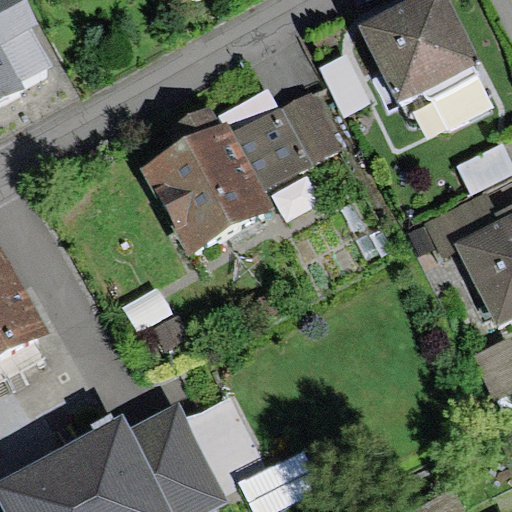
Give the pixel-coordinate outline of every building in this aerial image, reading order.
[(170,0),(180,18),(218,0),(170,0)] [(403,0),(355,24),(397,107),(482,64),(450,0),(403,0)] [(0,58),(17,51),(0,15),(0,118),(15,111),(0,81),(0,58)] [(331,77),(353,125),(380,113),(358,65),(331,77)] [(318,90),(234,135),(264,189),(348,144),(318,90)] [(147,162),(194,251),(273,209),(264,189),(234,135),(226,120),(147,162)] [(460,168),(470,192),(511,173),(511,171),(502,149),(460,168)] [(511,215),(457,241),(497,326),(511,318),(511,215)] [(0,360),(50,333),(0,240),(0,360)] [(511,354),(488,363),(504,409),(511,406),(511,354)] [(0,485),(0,502),(5,511),(204,511),(226,501),(180,411),(135,434),(128,420),(0,485)] [(255,511),(313,511),(333,502),(313,464),(248,499),(255,511)]
